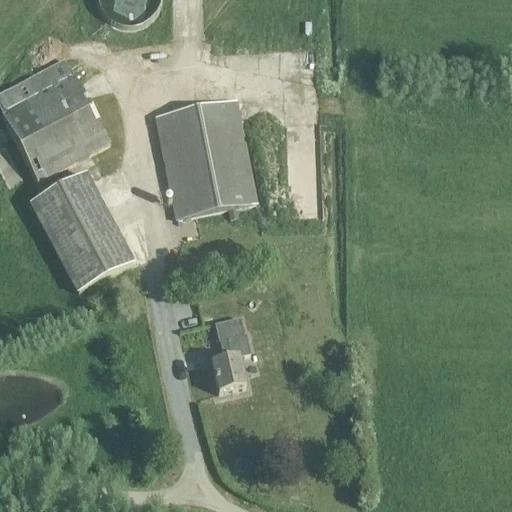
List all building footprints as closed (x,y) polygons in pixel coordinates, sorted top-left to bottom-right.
[(157,0),(93,0),(93,5),(97,14),(102,21),(110,27),(119,30),(129,31),(138,28),(146,23),(153,16),(157,7),(157,0)] [(108,147),(62,62),(0,94),(0,119),(36,186),(108,147)] [(177,224),(255,209),(234,105),(156,121),(177,224)] [(132,268),(84,178),(29,207),(77,297),(132,268)] [(282,198),(261,200),(263,221),(284,219),(282,198)] [(237,362),(249,359),(244,339),(242,339),(239,323),(213,328),(217,346),(219,346),(223,364),(210,367),(217,399),(245,392),(237,362)] [(156,358),(165,356),(160,337),(151,339),(156,358)]
